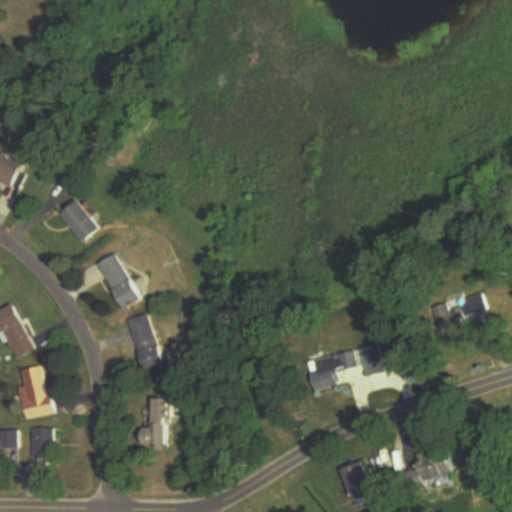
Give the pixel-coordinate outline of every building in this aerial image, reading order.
[(0,155),(0,181),(22,191),(32,166),(1,154),(0,155)] [(106,230),(82,202),(66,216),(89,244),(106,230)] [(105,265),(131,312),(149,301),(123,255),(105,265)] [(440,310),(447,336),(496,323),(488,294),(469,299),(470,302),(440,310)] [(22,307),(2,315),(19,361),(39,354),(22,307)] [(136,321),(151,373),(171,367),(156,315),(136,321)] [(388,340),(396,367),(406,364),(398,337),(388,340)] [(389,374),(383,346),(365,350),(371,377),(389,374)] [(312,363),(319,392),(345,386),(342,373),(362,369),(359,353),(312,363)] [(59,416),(50,368),(24,373),(33,421),(59,416)] [(162,429),(152,429),(151,447),(177,447),(179,400),(162,400),(162,429)] [(38,431),(38,460),(59,460),(59,431),(38,431)] [(5,433),(5,449),(22,449),(22,433),(5,433)] [(461,479),(455,448),(421,454),(424,470),(408,473),(411,488),(461,479)] [(347,471),(358,506),(397,493),(390,473),(373,479),(368,464),(347,471)]
